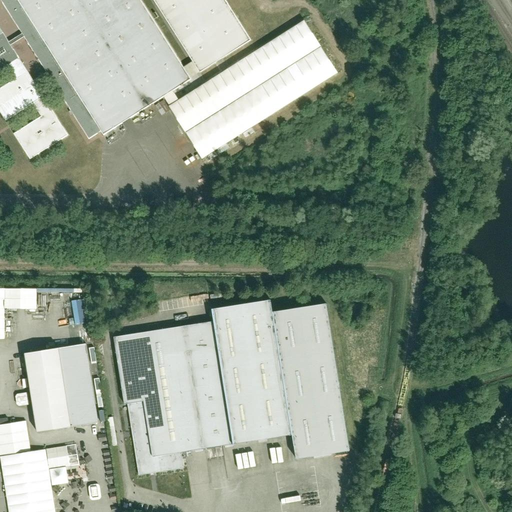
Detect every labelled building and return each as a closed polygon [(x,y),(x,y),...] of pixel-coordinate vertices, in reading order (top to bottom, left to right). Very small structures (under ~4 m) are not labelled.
[(39,118),(13,135),(29,160),(69,134),(37,84),(50,75),(90,138),(102,130),(104,134),(251,41),(224,0),(0,0),(21,33),(9,41),(0,26),(0,70),(9,65),(18,78),(0,89),(0,110),(6,121),(31,105),(39,118)] [(306,22),(167,110),(201,163),(339,74),(306,22)] [(0,338),(5,339),(5,309),(37,309),(37,288),(0,287),(0,338)] [(84,323),(83,300),(73,300),(75,324),(84,323)] [(122,406),(126,405),(137,476),(184,469),(182,452),(293,435),(297,460),(352,452),(330,307),(274,316),(272,303),(214,312),(215,322),(112,338),(122,406)] [(88,349),(28,358),(39,435),(100,425),(88,349)] [(67,446),(0,457),(0,459),(8,511),(56,511),(49,470),(70,467),(67,446)]
